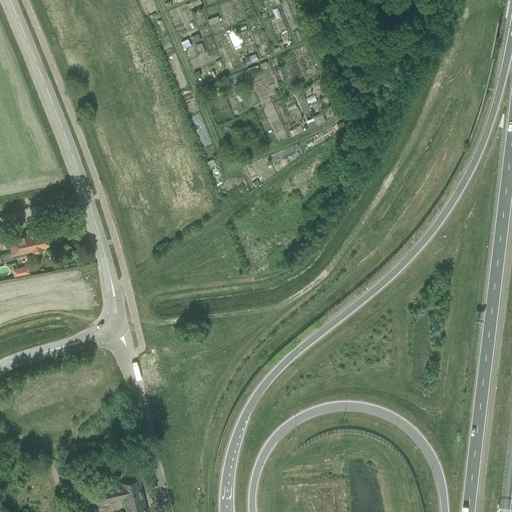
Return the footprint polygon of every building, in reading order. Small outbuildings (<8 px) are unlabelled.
[(6,225),(0,226),(0,233),(0,234),(1,239),(9,236),(6,225)] [(36,233),(27,235),(9,239),(13,255),(30,251),(31,253),(44,250),(44,248),(49,247),(46,231),(36,233)] [(11,252),(0,254),(0,257),(1,260),(13,258),(11,252)] [(29,266),(15,269),(17,275),(30,273),(29,266)] [(61,467),(63,477),(82,473),(91,471),(93,477),(107,474),(104,457),(89,460),(79,463),(79,462),(61,467)] [(122,485),(114,487),(116,499),(124,497),(127,506),(144,502),(138,478),(121,482),(122,485)] [(78,496),(82,511),(95,511),(93,504),(116,499),(114,487),(110,488),(78,496)] [(145,511),(144,502),(127,506),(128,511),(145,511)]
